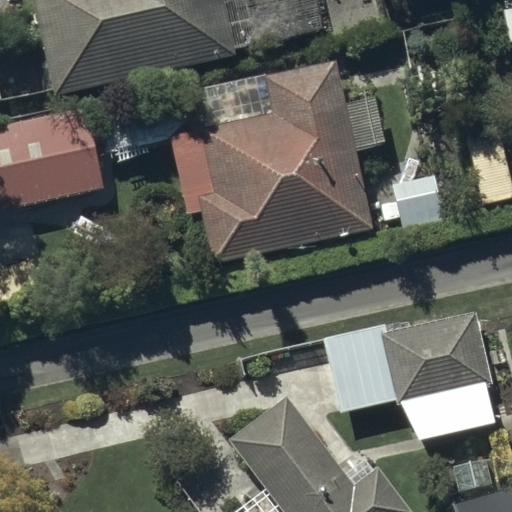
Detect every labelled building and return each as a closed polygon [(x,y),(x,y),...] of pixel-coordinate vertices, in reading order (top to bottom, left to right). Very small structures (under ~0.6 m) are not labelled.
[(236,48),(224,0),(35,0),(57,91),(236,48)] [(344,100),(335,55),(201,83),(209,123),(171,132),(188,209),(203,206),(215,259),(373,224),(355,146),(385,139),(375,93),(344,100)] [(0,208),(102,183),(82,102),(0,122),(0,208)] [(511,168),(500,114),(468,121),(483,198),(511,191),(511,168)] [(444,215),(433,172),(394,179),(406,225),(444,215)] [(386,320),(324,334),(342,409),(396,395),(397,400),(402,399),(419,436),(494,419),(484,378),(491,376),(475,308),(388,328),(386,320)] [(356,480),(286,392),(230,434),(288,509),(283,511),(407,511),(414,507),(378,462),(356,480)] [(511,511),(511,481),(454,500),(457,511),(511,511)]
